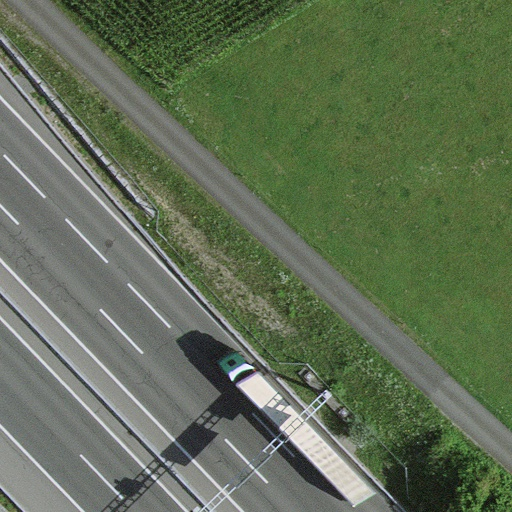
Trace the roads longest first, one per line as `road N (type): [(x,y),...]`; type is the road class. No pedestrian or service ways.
road 1 (track): [(511,450),(18,0)]
road 2 (motorway): [(318,511),(0,180)]
road 3 (motorway): [(0,370),(136,511)]
